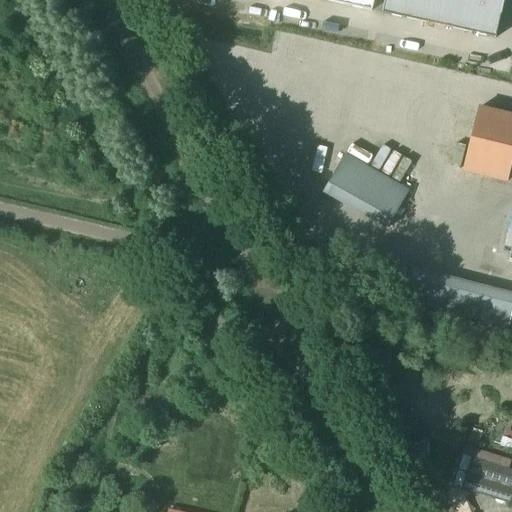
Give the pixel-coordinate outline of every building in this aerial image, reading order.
[(316,0),(372,12),(374,0),(316,0)] [(504,0),(385,0),(382,14),(496,39),(504,0)] [(462,170),(506,181),(511,158),(511,116),(477,108),(468,147),(462,170)] [(322,194),(385,229),(406,192),(342,157),(322,194)] [(511,295),(409,269),(402,300),(509,327),(511,315),(511,295)] [(481,433),(474,432),(471,444),(478,446),(481,433)] [(465,473),(459,489),(478,496),(488,499),(508,505),(511,494),(511,474),(508,473),(504,471),(471,460),(470,462),(489,468),(487,473),(468,466),(465,473)]
